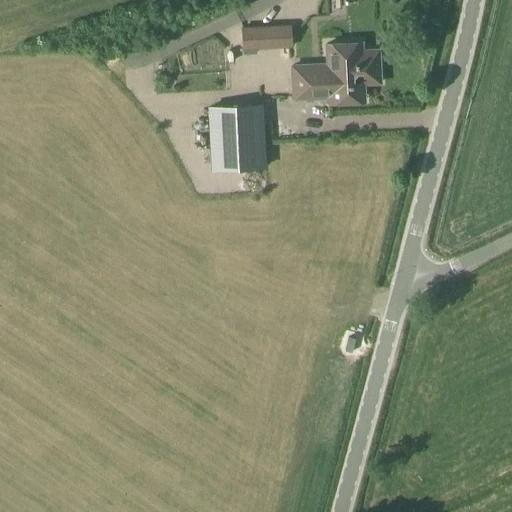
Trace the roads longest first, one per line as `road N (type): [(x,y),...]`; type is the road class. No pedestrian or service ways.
road 1 (tertiary): [(403,275),(472,0)]
road 2 (tertiary): [(338,511),(403,275)]
